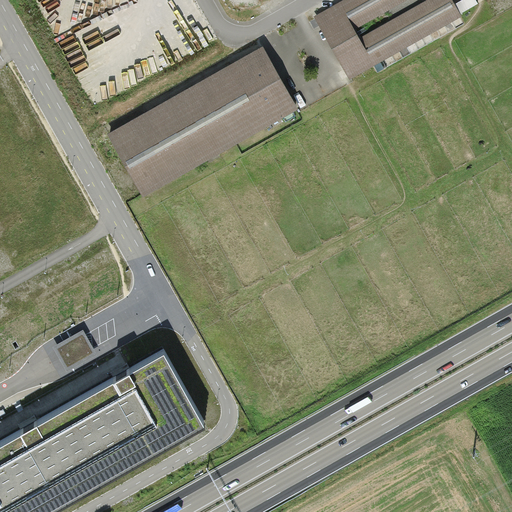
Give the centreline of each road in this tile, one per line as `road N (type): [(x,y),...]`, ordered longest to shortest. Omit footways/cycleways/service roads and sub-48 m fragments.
road 1 (unclassified): [(0,0),(223,392),(230,418),(214,441),(89,511)]
road 2 (motorway): [(511,317),(167,511)]
road 3 (motorway): [(235,511),(511,356)]
road 4 (residential): [(209,0),(232,40),(305,0)]
